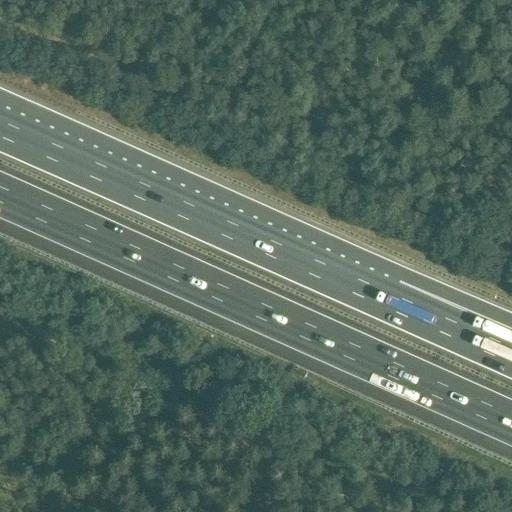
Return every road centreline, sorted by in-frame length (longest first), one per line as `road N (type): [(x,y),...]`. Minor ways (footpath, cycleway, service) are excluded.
road 1 (motorway): [(0,198),(511,425)]
road 2 (motorway): [(511,357),(9,132)]
road 3 (motorway): [(511,321),(276,218),(9,132)]
